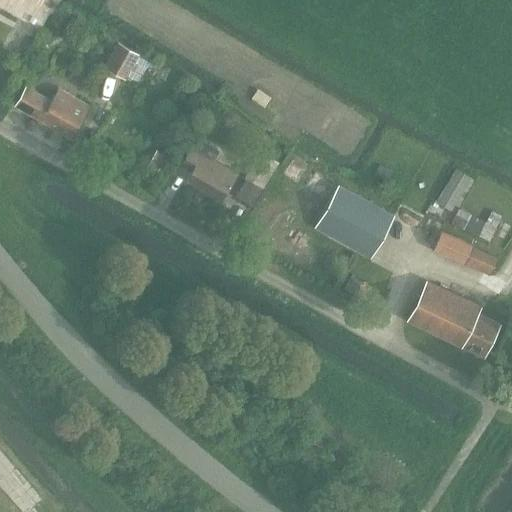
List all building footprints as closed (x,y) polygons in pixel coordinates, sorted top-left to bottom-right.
[(29,19),(16,45),(30,52),(42,25),(29,19)] [(123,78),(137,54),(116,42),(103,67),(123,78)] [(89,106),(81,102),(69,95),(57,88),(50,101),(25,87),(14,106),(71,138),(89,106)] [(216,104),(207,118),(216,123),(225,110),(216,104)] [(220,200),(236,173),(213,160),(217,152),(194,139),(180,164),(190,170),(185,180),(220,200)] [(156,151),(147,166),(156,171),(165,156),(156,151)] [(250,206),(260,188),(262,189),(277,162),(267,156),(261,166),(253,161),(243,178),(244,178),(234,197),(250,206)] [(293,157),(283,175),(295,182),(306,165),(293,157)] [(454,168),(435,202),(451,211),(470,177),(454,168)] [(393,216),(337,185),(312,172),(303,190),(326,204),(314,227),(370,258),(393,216)] [(457,207),(450,221),(487,240),(500,215),(491,211),(485,222),(457,207)] [(497,258),(487,254),(490,246),(474,239),(471,245),(439,231),(431,250),(489,275),(497,258)] [(426,281),(407,320),(482,357),(499,324),(476,313),(479,307),(426,281)]
